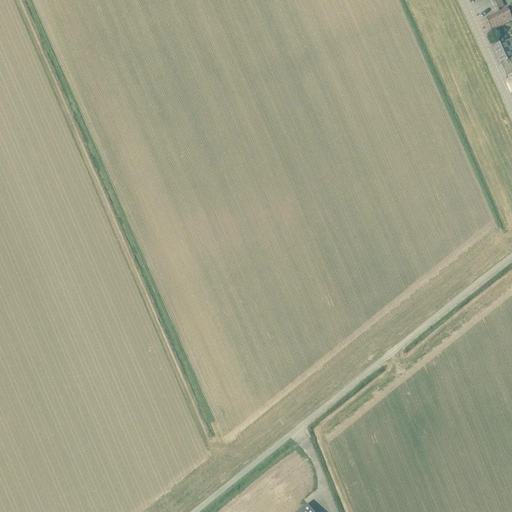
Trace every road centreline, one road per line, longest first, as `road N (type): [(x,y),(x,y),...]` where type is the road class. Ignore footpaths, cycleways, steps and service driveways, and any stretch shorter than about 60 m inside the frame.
road 1 (unclassified): [(189,511),(511,261)]
road 2 (tertiary): [(511,113),(462,0)]
